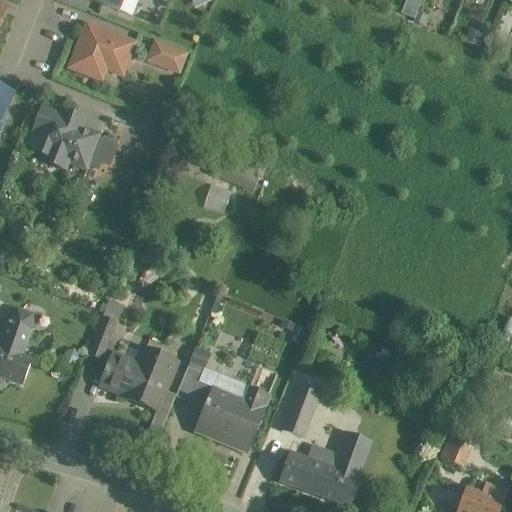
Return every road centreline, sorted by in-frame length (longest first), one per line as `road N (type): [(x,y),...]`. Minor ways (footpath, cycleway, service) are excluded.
road 1 (residential): [(212,511),(0,443)]
road 2 (residential): [(31,73),(170,127)]
